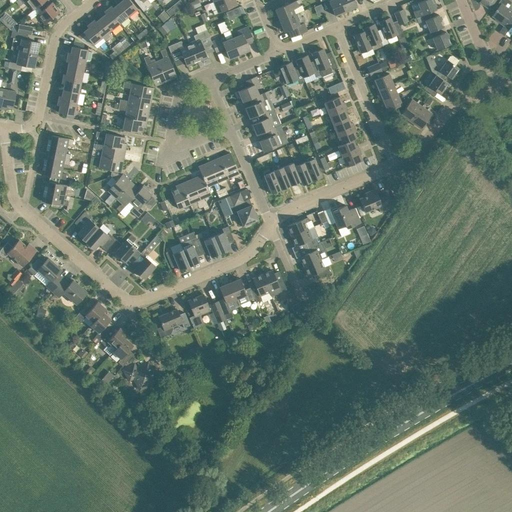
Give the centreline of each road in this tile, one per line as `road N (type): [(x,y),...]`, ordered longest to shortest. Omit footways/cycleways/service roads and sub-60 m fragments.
road 1 (primary): [(273,511),(511,365)]
road 2 (unclassified): [(271,225),(234,263),(131,302)]
road 3 (residential): [(230,129),(171,149),(179,87),(210,79)]
road 4 (residential): [(392,165),(335,27)]
road 5 (unclassified): [(131,302),(27,215)]
road 6 (unclassified): [(392,165),(271,225)]
road 7 (unclassified): [(498,89),(448,112),(392,165)]
road 8 (residential): [(30,127),(53,39),(73,14)]
